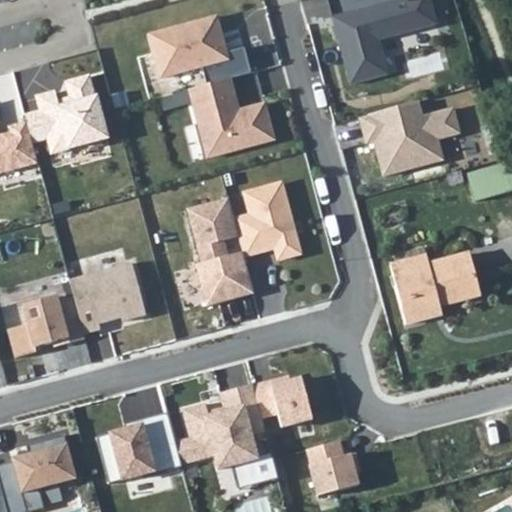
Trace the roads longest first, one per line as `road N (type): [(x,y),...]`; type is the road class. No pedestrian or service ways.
road 1 (residential): [(342,319),(0,409)]
road 2 (residential): [(285,0),(361,277),(342,319)]
road 3 (residential): [(342,319),(363,402),(379,416),(400,419),(511,393)]
